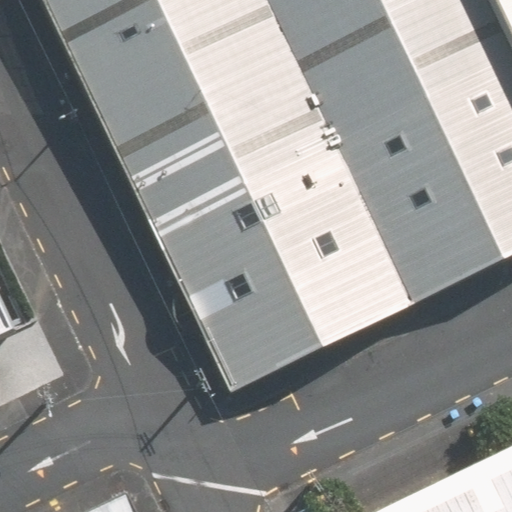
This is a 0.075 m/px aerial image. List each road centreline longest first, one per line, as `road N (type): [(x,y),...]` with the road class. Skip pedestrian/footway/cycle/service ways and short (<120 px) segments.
road 1 (residential): [(0,67),(183,426)]
road 2 (residential): [(511,333),(294,436),(260,441),(183,426)]
road 3 (residential): [(183,426),(77,438),(0,473)]
